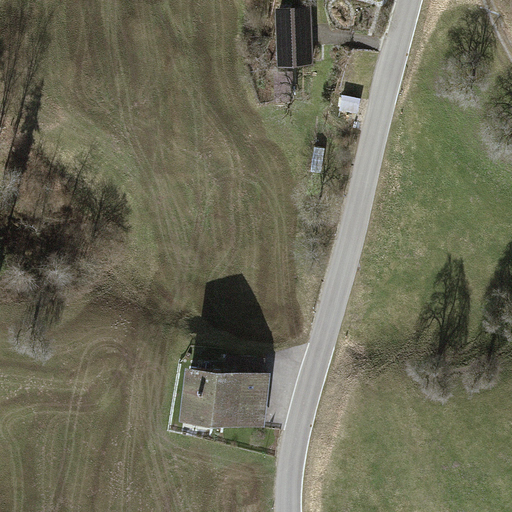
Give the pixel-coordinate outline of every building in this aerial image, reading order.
[(311,5),(274,7),(278,66),(315,64),(311,5)] [(292,79),(280,79),(281,100),(293,100),(292,79)] [(362,99),(343,95),(340,109),(359,113),(362,99)] [(326,149),(314,147),(311,172),(323,173),(326,149)] [(226,369),(189,366),(184,418),(266,427),(272,373),(266,372),(267,357),(228,353),(226,369)]
